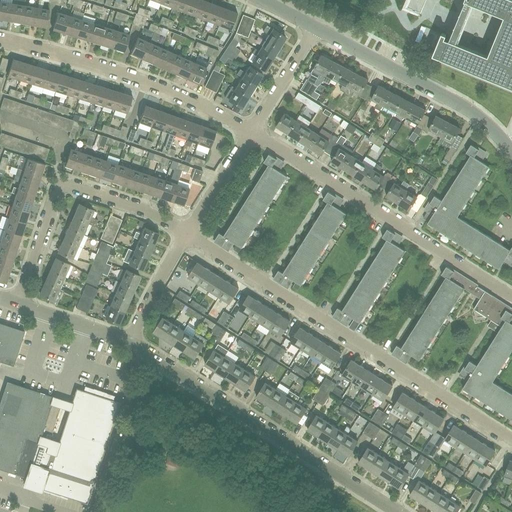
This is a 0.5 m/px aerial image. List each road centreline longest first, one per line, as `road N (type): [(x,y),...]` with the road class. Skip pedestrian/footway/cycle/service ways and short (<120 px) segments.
road 1 (residential): [(511,439),(186,232)]
road 2 (residential): [(392,511),(130,341)]
road 3 (residential): [(511,296),(250,132)]
road 4 (residential): [(250,132),(143,80),(0,40)]
road 5 (residential): [(17,305),(62,187),(186,232)]
road 6 (residential): [(511,154),(480,118),(313,27)]
road 7 (residential): [(130,341),(186,232)]
road 8 (residential): [(250,132),(313,27)]
